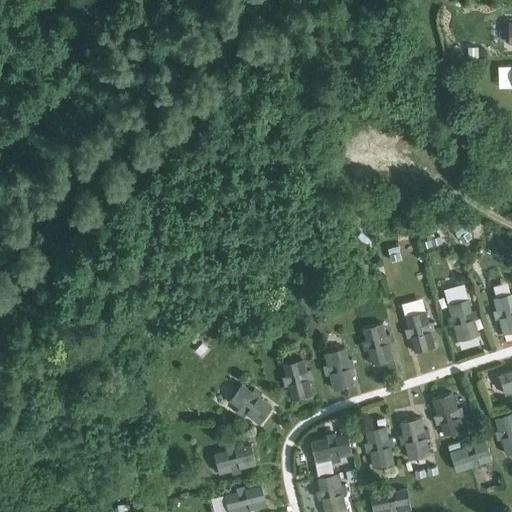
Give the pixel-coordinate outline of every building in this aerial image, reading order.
[(496,309),(492,310),(495,319),(499,318),(503,333),(511,330),(511,291),(493,297),(496,309)] [(451,316),(447,317),(449,325),(453,324),(458,340),(478,334),(473,319),(477,318),(475,309),(471,310),(468,298),(448,304),(451,316)] [(408,328),(404,329),(406,337),(410,336),(414,352),(435,347),(430,331),(434,330),(432,321),(428,322),(425,310),(405,316),(408,328)] [(365,340),(361,341),(364,350),(367,349),(372,364),(392,358),(387,343),(391,342),(388,333),(385,334),(381,322),(361,328),(365,340)] [(327,364),(323,365),(326,374),(329,373),(333,389),(354,384),(349,368),(353,367),(351,358),(347,359),(344,347),(324,352),(327,364)] [(282,376),(284,385),(288,384),(292,400),(312,395),(308,379),(312,378),(310,369),(306,370),(303,358),(283,363),(286,375),(282,376)] [(511,369),(499,374),(505,394),(511,391),(511,369)] [(229,400),(239,408),(236,411),(243,416),(246,413),(259,423),(271,406),(258,396),(261,393),(253,388),(251,391),(241,383),(229,400)] [(435,411),(432,412),(435,420),(438,419),(443,434),(463,428),(458,412),(462,411),(459,403),(455,404),(451,392),(432,399),(435,411)] [(498,430),(494,431),(497,439),(500,438),(505,454),(511,451),(511,411),(494,418),(498,430)] [(403,434),(399,435),(401,443),(405,442),(408,458),(429,454),(425,438),(429,437),(427,429),(423,429),(420,417),(400,422),(403,434)] [(367,442),(364,443),(365,451),(369,450),(373,466),(393,462),(390,446),(393,445),(391,436),(388,437),(385,425),(365,429),(367,442)] [(315,462),(331,458),(331,462),(340,460),(339,456),(351,454),(347,433),(335,436),(334,432),(325,434),(326,438),(310,441),(315,462)] [(449,451),(456,471),(471,466),(472,469),(481,467),(480,463),(492,459),(485,439),(473,443),(472,439),(464,442),(465,446),(449,451)] [(219,473),(231,470),(232,474),(240,472),(239,468),(255,464),(250,444),(234,448),(233,444),(225,446),(226,450),(214,453),(219,473)] [(321,493),(317,494),(319,503),(323,502),(325,511),(334,511),(346,509),(343,497),(347,496),(345,488),(341,489),(337,473),(317,477),(321,493)] [(228,511),(237,511),(241,511),(250,511),(250,509),(266,505),(261,485),(245,489),(244,485),(235,487),(236,491),(224,494),(228,511)] [(382,493),(370,496),(373,511),(394,511),(395,511),(411,508),(406,488),(390,491),(390,487),(381,489),(382,493)] [(179,505),(178,491),(161,492),(162,506),(179,505)]
